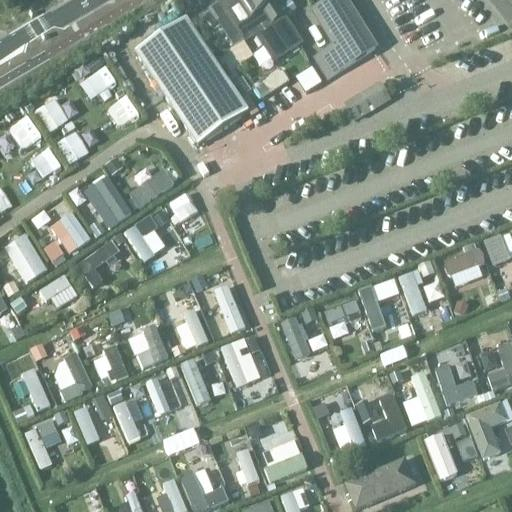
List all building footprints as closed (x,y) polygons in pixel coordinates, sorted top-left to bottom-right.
[(223,0),(201,15),(210,29),(218,24),(234,49),(244,42),(245,44),(255,37),(273,65),(302,45),(283,18),(271,0),(223,0)] [(328,82),(376,52),(349,10),(345,12),(337,0),(334,0),(313,14),(335,48),(314,61),(328,82)] [(290,2),(279,9),(285,17),(295,10),(290,2)] [(134,55),(197,148),(249,113),(186,20),(134,55)] [(286,73),(305,62),(300,54),(281,65),(286,73)] [(88,86),(95,100),(113,92),(107,78),(88,86)] [(266,80),(253,89),(261,102),(275,93),(266,80)] [(351,116),(353,120),(387,100),(379,86),(345,106),(351,116)] [(62,88),(53,93),(57,100),(66,95),(62,88)] [(114,129),(127,120),(115,103),(102,112),(114,129)] [(54,111),(35,123),(44,137),(63,124),(54,111)] [(24,112),(17,116),(20,120),(27,116),(24,112)] [(9,114),(3,118),(8,124),(13,120),(9,114)] [(69,134),(50,147),(64,168),(83,155),(69,134)] [(110,178),(120,172),(114,162),(104,168),(110,178)] [(132,217),(170,189),(159,174),(121,202),(132,217)] [(100,202),(88,211),(105,233),(127,216),(100,181),(89,189),(100,202)] [(160,204),(169,222),(194,209),(185,191),(160,204)] [(167,224),(161,214),(149,221),(155,231),(167,224)] [(72,252),(85,244),(65,215),(53,224),(72,252)] [(88,231),(95,241),(102,236),(95,226),(88,231)] [(19,238),(0,249),(0,255),(20,289),(42,275),(19,238)] [(121,245),(116,238),(109,242),(114,250),(121,245)] [(51,265),(62,258),(54,246),(43,254),(51,265)] [(75,263),(81,278),(115,263),(108,248),(75,263)] [(443,256),(442,289),(461,290),(461,274),(479,275),(479,257),(443,256)] [(429,264),(416,269),(420,280),(433,276),(429,264)] [(394,277),(411,323),(427,317),(409,271),(394,277)] [(32,314),(66,292),(58,279),(23,301),(32,314)] [(207,290),(202,279),(191,283),(196,294),(207,290)] [(7,301),(18,295),(12,286),(2,292),(7,301)] [(368,335),(383,329),(368,287),(352,292),(368,335)] [(225,289),(213,294),(232,334),(244,328),(225,289)] [(499,304),(509,300),(506,291),(496,295),(499,304)] [(352,300),(319,313),(325,328),(357,315),(352,300)] [(15,317),(24,311),(18,302),(9,308),(15,317)] [(467,309),(457,306),(454,315),(463,319),(467,309)] [(317,322),(312,311),(301,315),(305,326),(317,322)] [(112,314),(105,317),(110,329),(117,325),(112,314)] [(291,362),(308,354),(293,318),(275,326),(291,362)] [(407,327),(397,331),(401,342),(411,339),(407,327)] [(19,329),(10,334),(14,343),(23,338),(19,329)] [(68,334),(72,344),(83,339),(79,329),(68,334)] [(150,370),(167,364),(152,330),(136,337),(150,370)] [(244,344),(249,355),(259,351),(254,340),(244,344)] [(83,363),(93,359),(85,341),(74,346),(83,363)] [(463,341),(424,348),(426,359),(446,356),(449,373),(469,369),(463,341)] [(364,358),(375,353),(370,342),(359,347),(364,358)] [(230,345),(218,349),(231,392),(243,388),(230,345)] [(35,362),(45,357),(41,347),(30,352),(35,362)] [(181,347),(171,351),(175,360),(185,357),(181,347)] [(203,361),(208,372),(219,367),(215,356),(203,361)] [(74,399),(87,393),(71,357),(58,362),(74,399)] [(205,393),(195,360),(180,364),(190,398),(205,393)] [(38,369),(45,387),(55,383),(47,365),(38,369)] [(175,370),(165,374),(169,383),(179,379),(175,370)] [(15,380),(31,418),(45,412),(29,374),(15,380)] [(398,374),(389,378),(392,387),(402,383),(398,374)] [(407,379),(422,426),(437,422),(422,375),(407,379)] [(153,377),(140,382),(158,422),(171,417),(153,377)] [(109,389),(107,382),(95,387),(97,394),(109,389)] [(361,401),(357,389),(349,392),(354,404),(361,401)] [(118,393),(106,399),(109,408),(121,403),(118,393)] [(492,394),(482,398),(484,404),(484,405),(495,401),(492,394)] [(94,400),(101,417),(108,414),(101,397),(94,400)] [(482,398),(475,400),(477,406),(484,404),(482,398)] [(377,409),(389,436),(399,432),(386,405),(377,409)] [(316,422),(325,418),(320,406),(311,410),(316,422)] [(364,427),(377,423),(372,407),(359,411),(364,427)] [(466,420),(482,461),(499,455),(489,430),(506,424),(499,407),(466,420)] [(31,420),(27,411),(26,408),(8,417),(14,428),(31,420)] [(352,453),(362,449),(347,408),(337,412),(352,453)] [(82,449),(95,443),(80,410),(67,416),(82,449)] [(452,411),(443,414),(445,419),(454,417),(452,411)] [(66,425),(62,414),(54,417),(59,428),(66,425)] [(466,436),(462,425),(450,429),(454,440),(466,436)] [(247,431),(252,442),(258,440),(261,433),(258,427),(247,431)] [(511,429),(502,434),(508,449),(511,447),(511,429)] [(32,474),(45,470),(33,432),(20,436),(32,474)] [(438,486),(455,478),(437,437),(420,445),(438,486)] [(263,469),(296,456),(290,441),(257,455),(263,469)] [(239,472),(231,475),(236,489),(256,481),(244,449),(232,454),(239,472)] [(290,460),(262,475),(268,486),(295,471),(290,460)] [(344,487),(354,511),(358,511),(416,487),(405,461),(344,487)] [(208,466),(196,471),(208,501),(220,496),(208,466)] [(170,511),(184,511),(170,481),(158,486),(170,511)] [(191,481),(176,488),(188,511),(202,504),(191,481)] [(318,491),(314,482),(304,486),(307,492),(312,494),(318,491)] [(259,496),(255,486),(247,489),(251,499),(259,496)] [(280,494),(283,511),(297,511),(297,508),(303,507),(300,490),(280,494)] [(233,505),(242,501),(238,492),(229,495),(233,505)] [(138,511),(134,494),(121,498),(124,511),(138,511)]
